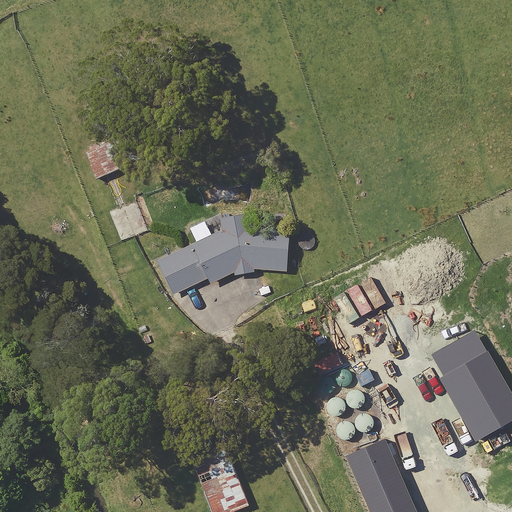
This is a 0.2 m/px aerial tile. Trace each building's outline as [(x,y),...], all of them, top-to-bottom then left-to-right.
[(112,141),(86,150),(97,183),(124,174),(112,141)] [(136,199),(109,211),(122,240),(149,228),(136,199)] [(252,271),(287,273),(289,241),(249,238),(241,216),(220,224),(222,231),(211,235),(206,223),(190,229),(195,245),(159,258),(172,295),(210,281),(212,285),(252,271)] [(361,446),(345,415),(331,423),(346,454),(361,446)] [(221,511),(248,500),(226,453),(193,468),(213,511),(221,511)]
